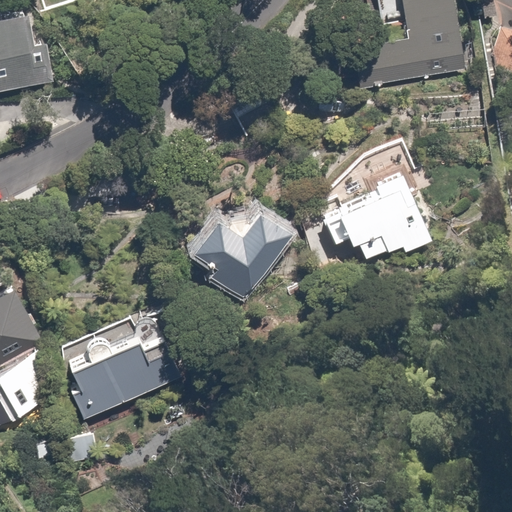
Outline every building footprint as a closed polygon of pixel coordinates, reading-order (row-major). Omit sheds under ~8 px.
[(444,0),(392,0),(396,27),(344,34),(350,76),(453,61),(444,0)] [(0,79),(27,74),(14,7),(0,10),(0,79)] [(511,70),(511,36),(499,65),(511,70)] [(256,81),(223,100),(242,132),(275,113),(256,81)] [(402,162),(324,196),(312,200),(330,242),(348,235),(358,259),(431,228),(402,162)] [(276,217),(234,191),(215,224),(189,208),(171,238),(199,254),(191,269),(231,293),(276,217)] [(4,276),(0,278),(0,371),(44,347),(4,276)] [(120,321),(52,357),(87,422),(154,386),(120,321)]
